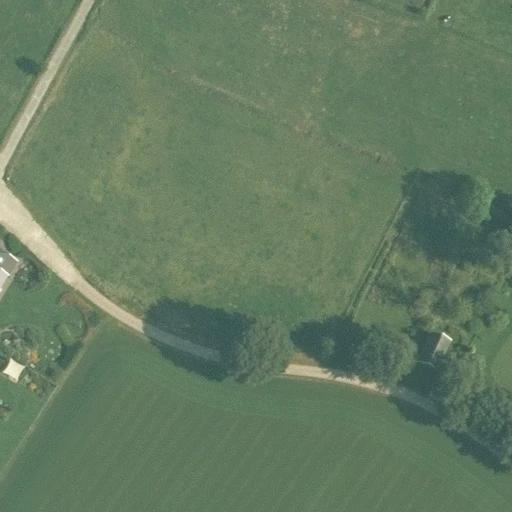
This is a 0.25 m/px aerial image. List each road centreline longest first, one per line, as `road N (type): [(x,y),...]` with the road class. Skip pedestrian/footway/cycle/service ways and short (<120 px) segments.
road 1 (track): [(0,211),(104,308),(235,359),(366,378),(433,404),(511,459)]
road 2 (unknown): [(0,151),(90,0)]
